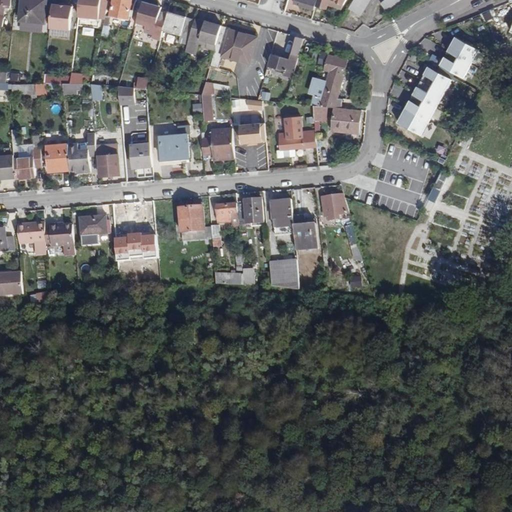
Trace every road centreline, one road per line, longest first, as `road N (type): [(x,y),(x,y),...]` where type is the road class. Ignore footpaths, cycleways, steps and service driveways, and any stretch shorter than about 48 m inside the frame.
road 1 (residential): [(0,204),(344,173),(369,155),(381,79)]
road 2 (tertiary): [(362,44),(198,0)]
road 3 (tertiary): [(381,79),(417,27),(469,0)]
